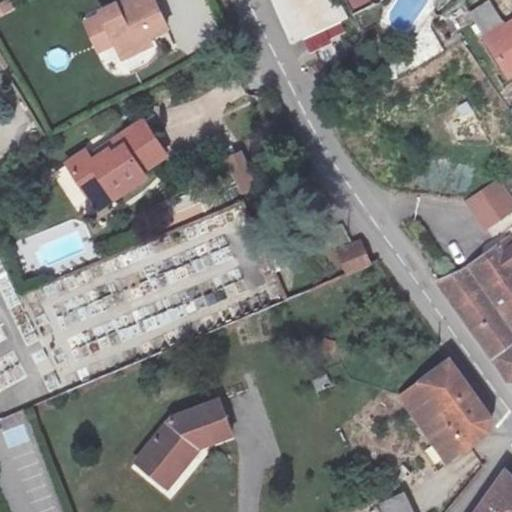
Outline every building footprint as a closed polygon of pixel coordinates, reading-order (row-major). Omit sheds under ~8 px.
[(151,0),(120,0),(99,11),(118,48),(164,24),(151,0)] [(270,0),(298,47),(311,40),(324,66),(345,54),(329,28),(349,19),(336,0),(270,0)] [(349,0),(353,9),(374,0),(349,0)] [(511,18),(497,30),(511,49),(511,18)] [(70,165),(90,200),(109,191),(113,199),(145,181),(140,173),(166,156),(157,138),(150,142),(141,126),(123,137),(128,145),(116,153),(113,149),(94,161),(89,153),(70,165)] [(365,161),(386,189),(404,176),(385,146),(365,161)] [(241,196),(260,186),(242,150),(223,160),(241,196)] [(487,231),(511,211),(511,194),(498,177),(465,203),(487,231)] [(96,210),(113,199),(109,191),(90,200),(96,210)] [(354,276),(374,268),(369,245),(345,254),(354,276)] [(511,260),(505,249),(448,284),(481,329),(509,371),(511,372),(511,260)] [(499,423),(455,363),(405,402),(454,467),(492,436),(499,423)] [(239,436),(226,403),(182,420),(145,465),(176,490),(202,459),(195,453),(203,445),(209,449),(239,436)] [(11,449),(31,441),(25,424),(4,432),(11,449)] [(511,511),(511,478),(486,511),(511,511)] [(386,511),(413,511),(408,501),(386,511)]
